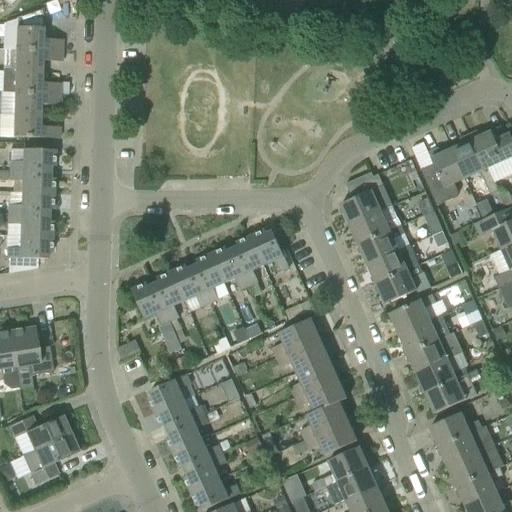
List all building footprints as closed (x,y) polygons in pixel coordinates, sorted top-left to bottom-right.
[(324,17),(319,9),(311,13),(316,22),(324,17)] [(17,19),(17,28),(15,28),(15,51),(15,54),(62,55),(62,41),(42,41),(42,29),(43,10),(17,19)] [(3,75),(41,76),(41,62),(61,63),(62,55),(15,54),(15,51),(3,51),(3,75)] [(13,94),(13,96),(60,97),(60,85),(41,84),(41,76),(3,75),(3,94),(13,94)] [(60,97),(13,96),(12,117),(39,118),(40,106),(60,106),(60,97)] [(12,117),(12,138),(59,140),(59,129),(39,128),(39,118),(12,117)] [(481,174),(481,175),(486,185),(494,181),(489,170),(505,162),(511,159),(511,137),(511,136),(497,143),(492,133),(481,139),(478,133),(470,137),(486,172),(481,174)] [(466,182),(481,175),(481,174),(486,172),(470,137),(461,141),(463,147),(452,151),(466,182)] [(54,152),(22,151),(9,150),(9,164),(9,171),(49,173),(50,168),(54,168),(54,152)] [(421,172),(430,190),(437,208),(457,199),(459,194),(455,186),(466,182),(452,151),(442,156),(439,151),(429,155),(434,166),(421,172)] [(9,182),(9,194),(53,195),(53,180),(49,180),(49,173),(9,171),(9,182)] [(346,186),(353,201),(341,207),(343,210),(340,212),(341,213),(343,211),(350,227),(382,214),(376,201),(379,200),(388,196),(384,187),(379,176),(374,179),(372,174),(346,186)] [(494,181),(486,185),(491,197),(496,195),(500,193),(499,192),(494,181)] [(500,193),(496,195),(502,210),(511,205),(511,199),(510,194),(502,191),(499,192),(500,193)] [(0,215),(7,216),(48,217),(48,211),(52,211),(53,195),(9,194),(9,206),(0,205),(0,215)] [(424,219),(425,218),(434,214),(431,207),(421,212),(424,219)] [(393,209),(384,213),(382,214),(350,227),(358,243),(355,244),(355,245),(358,244),(359,246),(401,228),(393,209)] [(511,210),(493,218),(475,226),(481,239),(493,233),(501,251),(511,246),(511,210)] [(18,226),(18,238),(51,239),(52,223),(48,223),(48,217),(7,216),(7,226),(18,226)] [(444,233),(438,220),(428,225),(433,237),(444,233)] [(368,266),(410,247),(401,228),(359,246),(361,250),(358,251),(358,252),(361,251),(368,266)] [(252,238),(265,267),(276,263),(281,274),(290,270),(273,233),(267,236),(266,233),(266,232),(252,238)] [(443,234),(434,238),(439,250),(449,246),(443,234)] [(18,249),(7,249),(7,259),(47,261),(47,254),(51,254),(51,239),(18,238),(18,249)] [(234,251),(251,288),(259,285),(253,273),(265,267),(252,238),(237,245),(239,248),(234,251)] [(511,246),(501,251),(502,252),(490,257),(500,278),(495,280),(499,290),(511,283),(511,246)] [(420,268),(410,248),(410,247),(368,266),(375,282),(372,284),(373,285),(376,283),(377,286),(420,268)] [(241,293),(251,288),(234,251),(228,253),(226,250),(212,256),(226,287),(236,282),(241,293)] [(452,252),(441,258),(451,281),(463,276),(452,252)] [(194,269),(210,306),(219,302),(214,292),(226,287),(212,256),(198,262),(199,266),(194,269)] [(172,274),(186,304),(197,299),(202,310),(210,306),(194,269),(188,271),(187,267),(172,274)] [(386,307),(404,299),(418,292),(412,280),(423,275),(420,268),(377,286),(378,289),(376,290),(376,292),(379,290),(386,307)] [(175,309),(186,304),(172,274),(158,280),(160,284),(154,286),(171,325),(180,320),(175,309)] [(511,283),(499,290),(508,309),(511,310),(511,283)] [(146,321),(157,316),(162,329),(165,328),(167,332),(173,330),(171,325),(154,286),(149,289),(147,285),(133,292),(146,321)] [(433,297),(409,307),(390,316),(392,319),(389,321),(390,322),(392,321),(399,336),(442,317),(449,314),(443,302),(437,305),(433,297)] [(474,302),(462,307),(470,326),(482,321),(474,302)] [(305,315),(300,306),(285,312),(290,322),(305,315)] [(451,337),(442,317),(399,336),(407,352),(404,353),(404,354),(407,353),(408,356),(451,337)] [(279,335),(280,337),(283,345),(272,351),(277,361),(323,340),(322,339),(320,340),(312,321),(279,335)] [(489,336),(483,322),(474,326),(467,329),(470,337),(477,334),(480,340),(489,336)] [(246,332),(250,341),(262,335),(258,326),(246,332)] [(0,381),(4,381),(5,383),(16,381),(9,332),(7,333),(4,329),(0,329),(0,381)] [(16,381),(17,381),(18,393),(32,391),(30,377),(53,374),(49,348),(37,350),(33,329),(9,332),(16,381)] [(238,346),(250,341),(246,332),(245,329),(233,334),(238,346)] [(506,339),(502,329),(494,333),(498,343),(506,339)] [(417,375),(464,355),(455,335),(451,337),(408,356),(410,359),(407,360),(407,361),(410,360),(417,375)] [(178,340),(167,345),(171,355),(183,350),(181,346),(178,340)] [(282,371),(293,366),(297,375),(330,361),(321,341),(323,341),(323,340),(277,361),(282,371)] [(137,342),(119,349),(123,360),(142,353),(137,342)] [(488,354),(494,365),(502,361),(497,350),(488,354)] [(464,355),(417,375),(424,391),(422,393),(422,394),(425,393),(426,395),(469,377),(468,376),(466,370),(469,368),(463,355),(464,355)] [(180,372),(188,369),(184,359),(176,363),(180,372)] [(294,400),(340,379),(338,380),(330,361),(297,375),(301,385),(290,390),(294,400)] [(248,374),(244,365),(233,369),(237,378),(248,374)] [(435,416),(454,408),(478,397),(473,384),(481,381),(478,372),(468,376),(469,377),(426,395),(427,398),(425,399),(425,401),(428,399),(435,416)] [(188,376),(169,385),(151,393),(153,399),(150,401),(156,415),(186,401),(182,391),(193,386),(188,376)] [(340,379),(294,400),(299,411),(310,405),(315,415),(340,404),(347,401),(339,381),(341,380),(340,379)] [(240,400),(232,382),(221,387),(229,405),(240,400)] [(510,408),(507,400),(499,403),(502,411),(510,408)] [(202,408),(201,408),(191,413),(186,402),(186,401),(156,415),(162,429),(166,427),(168,433),(206,416),(202,408)] [(348,422),(344,413),(340,404),(315,415),(307,418),(312,428),(300,433),(304,443),(351,422),(350,422),(348,422)] [(206,417),(210,425),(220,421),(217,413),(206,417)] [(463,414),(449,421),(431,429),(438,445),(435,447),(436,448),(439,446),(440,449),(482,430),(479,423),(469,427),(463,414)] [(174,454),(204,441),(199,429),(210,425),(206,417),(206,416),(168,433),(171,438),(167,440),(174,454)] [(9,427),(14,439),(22,457),(70,435),(62,417),(37,428),(32,417),(9,427)] [(320,448),(325,458),(358,443),(349,423),(351,422),(304,443),(305,443),(309,453),(320,448)] [(482,430),(440,449),(441,452),(438,453),(439,455),(442,453),(448,468),(495,447),(487,428),(482,430)] [(262,438),(267,448),(275,444),(270,434),(262,438)] [(22,457),(30,475),(35,486),(58,476),(53,465),(78,453),(70,435),(22,457)] [(245,445),(251,457),(264,451),(258,439),(245,445)] [(186,473),(224,456),(223,454),(220,447),(209,452),(204,441),(174,454),(180,469),(184,467),(186,473)] [(220,446),(220,447),(223,454),(231,450),(228,442),(220,446)] [(305,443),(293,448),(297,458),(309,453),(305,443)] [(495,447),(448,468),(456,485),(453,486),(453,487),(456,486),(457,488),(500,469),(500,470),(504,468),(495,447)] [(360,449),(342,457),(328,463),(335,476),(323,481),(326,488),(369,469),(366,461),(369,460),(368,459),(365,460),(360,449)] [(192,494),(222,481),(217,469),(228,465),(224,456),(186,473),(189,478),(185,479),(192,494)] [(0,485),(14,479),(8,465),(0,468),(0,485)] [(373,477),(369,469),(326,488),(336,509),(347,504),(346,502),(378,488),(373,478),(376,477),(376,475),(373,477)] [(459,493),(466,508),(498,494),(493,482),(503,477),(500,470),(500,469),(457,488),(459,491),(456,493),(457,494),(459,493)] [(203,511),(205,511),(242,496),(238,487),(227,492),(222,481),(192,494),(198,508),(201,506),(203,511)] [(315,493),(326,488),(323,481),(312,486),(315,493)] [(380,511),(387,509),(384,501),(386,500),(386,498),(383,500),(378,488),(346,502),(347,504),(350,511),(380,511)] [(511,502),(504,506),(498,494),(466,508),(468,511),(508,511),(511,511),(511,502)] [(278,511),(288,507),(285,498),(274,502),(278,511)] [(250,511),(245,500),(219,511),(250,511)] [(309,511),(304,500),(293,504),(296,511),(309,511)]
